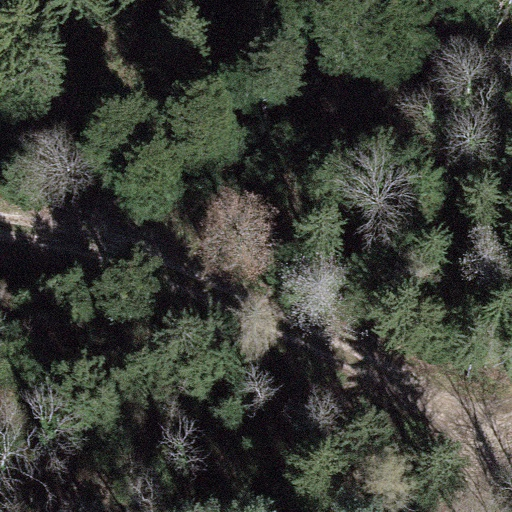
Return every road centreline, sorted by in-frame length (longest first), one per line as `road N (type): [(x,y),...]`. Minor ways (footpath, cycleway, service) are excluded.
road 1 (track): [(478,433),(251,276),(0,223)]
road 2 (track): [(511,414),(478,433),(477,495),(462,511)]
